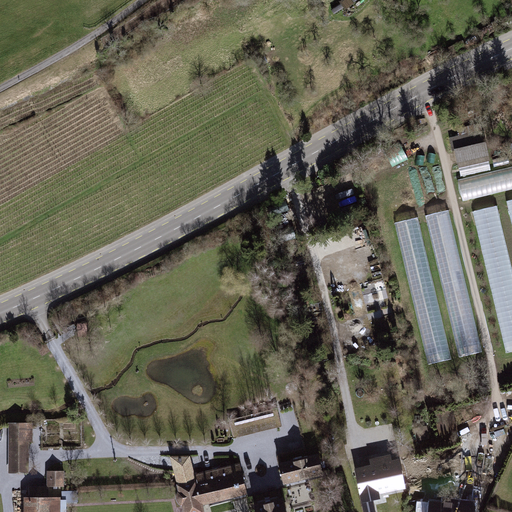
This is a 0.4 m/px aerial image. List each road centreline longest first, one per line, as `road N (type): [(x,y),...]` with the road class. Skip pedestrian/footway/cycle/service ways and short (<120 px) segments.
road 1 (primary): [(511,48),(0,313)]
road 2 (track): [(0,90),(141,0)]
